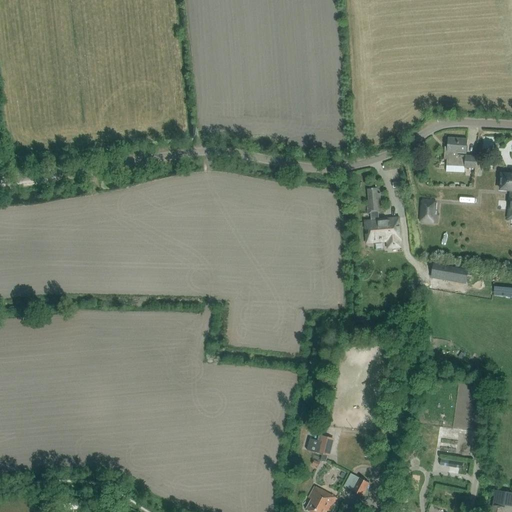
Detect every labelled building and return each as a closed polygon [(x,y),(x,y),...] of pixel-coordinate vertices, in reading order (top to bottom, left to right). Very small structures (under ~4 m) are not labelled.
[(467,139),(448,138),(447,151),(444,151),(444,159),(447,159),(446,165),(465,166),(465,168),(475,168),(476,156),(457,155),(457,153),(466,154),(467,139)] [(511,174),(502,174),(501,190),(511,190),(509,219),(511,218),(511,174)] [(377,188),(368,189),(368,200),(366,200),(367,214),(370,213),(371,221),(365,222),(366,242),(387,240),(388,247),(399,247),(398,240),(399,239),(398,219),(389,219),(389,220),(378,221),(378,213),(381,213),(380,194),(377,194),(377,188)] [(433,221),(435,203),(423,202),(421,220),(433,221)] [(443,263),(436,262),(434,274),(467,280),(469,268),(443,263)] [(310,439),(307,450),(322,454),(321,460),(326,461),(332,438),(319,435),(318,441),(310,439)] [(454,461),(453,468),(462,469),(463,463),(454,461)] [(360,477),(352,492),(362,497),(369,483),(360,477)] [(306,510),(310,511),(325,511),(327,511),(329,511),(337,498),(315,486),(308,498),(311,500),(306,510)]
